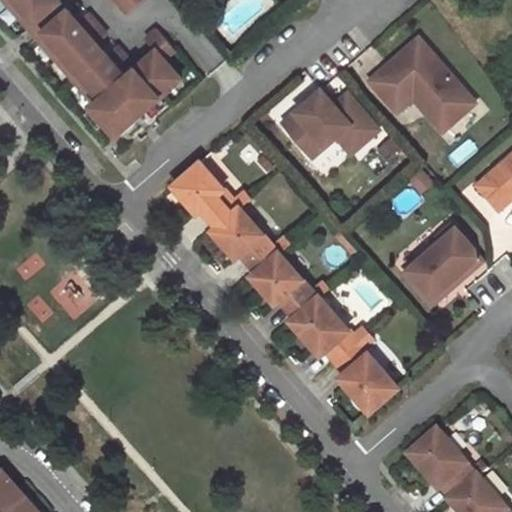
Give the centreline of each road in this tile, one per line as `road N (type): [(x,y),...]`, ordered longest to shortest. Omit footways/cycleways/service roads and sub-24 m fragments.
road 1 (residential): [(117,207),(146,229),(351,463)]
road 2 (residential): [(353,0),(117,207)]
road 3 (residential): [(0,76),(117,207)]
road 4 (residential): [(486,373),(457,378),(351,463)]
